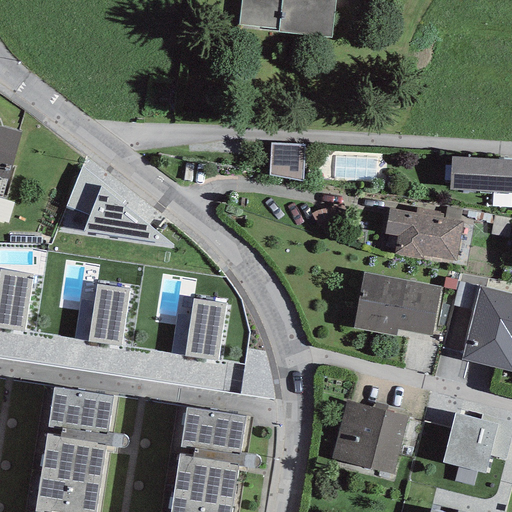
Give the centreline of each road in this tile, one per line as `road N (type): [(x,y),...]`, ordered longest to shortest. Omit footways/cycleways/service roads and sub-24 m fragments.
road 1 (residential): [(297,414),(293,351),(266,291),(231,247),(0,65)]
road 2 (unknown): [(176,201),(202,186),(245,186),(377,206)]
road 3 (residential): [(297,414),(143,392)]
road 4 (residential): [(143,392),(10,373)]
road 5 (residential): [(143,392),(124,511)]
